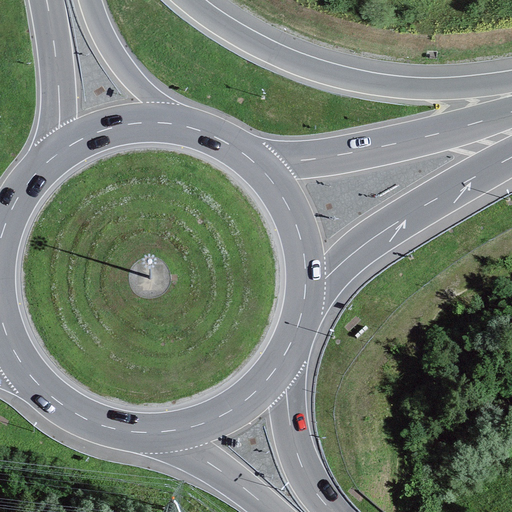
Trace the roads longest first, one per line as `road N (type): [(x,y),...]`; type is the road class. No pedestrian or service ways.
road 1 (motorway): [(511,81),(422,90),(328,76),(267,53),(185,0)]
road 2 (trunk): [(511,112),(343,154),(252,162)]
road 3 (trunk): [(303,299),(386,228),(511,156)]
road 4 (trunk): [(113,429),(174,430),(229,411),(265,380),(289,343)]
road 5 (trunk): [(113,429),(205,462),(270,511)]
road 6 (trunk): [(330,511),(307,480),(288,425),(289,343)]
road 7 (motorway): [(45,0),(57,112),(44,163)]
road 8 (motorway): [(184,127),(113,59),(87,0)]
road 9 (trunk): [(303,299),(295,225),(252,162)]
road 10 (trunk): [(184,127),(110,128),(44,163)]
